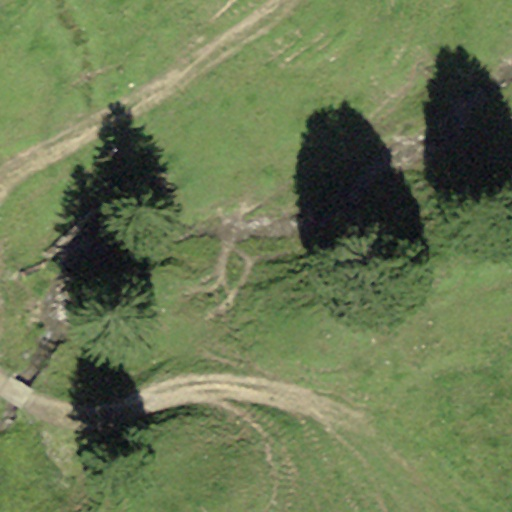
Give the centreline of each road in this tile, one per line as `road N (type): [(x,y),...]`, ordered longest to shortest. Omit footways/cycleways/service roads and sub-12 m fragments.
road 1 (track): [(0,188),(188,72),(281,0)]
road 2 (track): [(25,403),(99,417),(163,392),(218,384),(309,403)]
